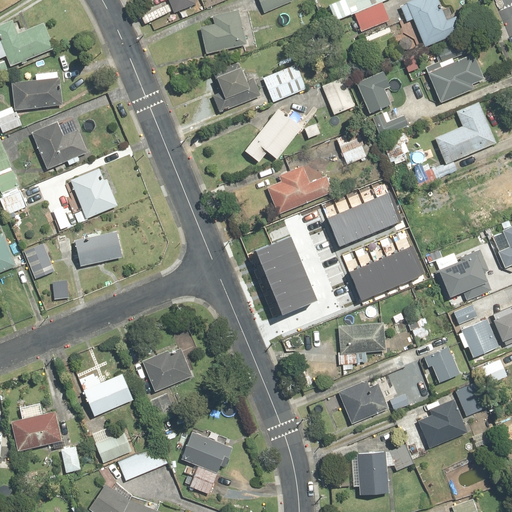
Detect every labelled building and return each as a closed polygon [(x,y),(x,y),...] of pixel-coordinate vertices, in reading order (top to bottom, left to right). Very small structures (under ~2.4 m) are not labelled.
[(198,0),(164,0),(170,15),(200,3),(198,0)] [(260,0),(265,13),(297,0),(260,0)] [(334,0),(330,2),(336,18),(383,0),(334,0)] [(442,0),(406,0),(402,2),(409,21),(416,18),(426,44),(456,33),(442,0)] [(385,1),(356,12),(363,30),(392,19),(385,1)] [(202,25),(207,52),(254,43),(247,5),(214,11),(216,23),(202,25)] [(16,16),(0,22),(0,36),(12,67),(59,49),(47,19),(21,30),(16,16)] [(476,47),(428,65),(441,100),(489,82),(476,47)] [(249,57),(208,72),(222,112),(264,96),(249,57)] [(300,61),(263,74),(273,101),(310,87),(300,61)] [(384,69),(357,80),(369,113),(397,102),(384,69)] [(347,71),(321,82),(335,115),(361,104),(347,71)] [(62,74),(12,78),(14,108),(64,104),(62,74)] [(437,134),(448,162),(500,142),(483,98),(458,108),(464,124),(437,134)] [(277,106),(252,139),(279,159),(304,127),(277,106)] [(13,107),(0,113),(0,121),(1,121),(7,133),(25,125),(19,112),(16,113),(13,107)] [(379,111),(368,116),(378,139),(405,127),(400,115),(384,122),(379,111)] [(109,120),(101,116),(95,127),(103,132),(109,120)] [(62,119),(34,131),(47,166),(91,149),(82,126),(67,132),(62,119)] [(362,127),(339,137),(350,164),(373,154),(362,127)] [(406,130),(380,142),(390,167),(407,160),(400,144),(410,140),(406,130)] [(511,158),(471,174),(485,211),(511,200),(511,158)] [(266,179),(279,212),(337,190),(330,172),(312,178),(307,164),(266,179)] [(105,165),(72,178),(87,218),(121,205),(105,165)] [(23,183),(0,192),(9,213),(32,205),(23,183)] [(448,183),(415,195),(422,216),(456,203),(448,183)] [(402,221),(390,192),(378,197),(390,226),(402,221)] [(390,226),(378,197),(365,202),(377,231),(390,226)] [(377,231),(365,202),(353,208),(365,237),(377,231)] [(365,237),(353,208),(340,213),(352,242),(365,237)] [(492,223),(487,211),(479,214),(462,222),(467,235),(492,223)] [(352,242),(340,213),(328,218),(340,247),(352,242)] [(511,222),(493,230),(506,266),(511,263),(511,222)] [(119,227),(75,236),(81,265),(125,256),(119,227)] [(0,273),(20,266),(7,230),(0,232),(0,273)] [(290,237),(257,251),(262,264),(295,250),(290,237)] [(45,239),(25,247),(37,277),(57,270),(45,239)] [(426,274),(414,245),(401,250),(413,279),(426,274)] [(437,268),(448,294),(463,288),(466,297),(489,287),(482,269),(488,267),(480,247),(459,256),(460,259),(437,268)] [(295,250),(262,264),(267,276),(301,262),(295,250)] [(413,279),(401,250),(388,256),(400,285),(413,279)] [(400,285),(388,256),(375,261),(387,290),(400,285)] [(387,290),(375,261),(362,267),(374,295),(387,290)] [(301,262),(267,276),(272,289),(306,275),(301,262)] [(374,295),(362,267),(349,272),(361,301),(374,295)] [(306,275),(272,289),(278,302),(311,288),(306,275)] [(71,280),(54,280),(55,301),(71,301),(71,280)] [(311,288),(278,302),(283,314),(316,300),(311,288)] [(456,325),(475,316),(468,304),(449,313),(456,325)] [(511,305),(495,312),(508,345),(511,343),(511,305)] [(489,317),(461,327),(473,357),(500,346),(489,317)] [(420,318),(406,325),(416,344),(430,337),(420,318)] [(388,322),(338,323),(339,350),(388,350),(388,322)] [(184,343),(144,358),(156,390),(196,375),(184,343)] [(452,343),(426,354),(437,382),(464,372),(452,343)] [(503,354),(476,365),(484,384),(510,374),(503,354)] [(126,370),(85,386),(96,414),(137,398),(126,370)] [(340,389),(354,422),(393,407),(379,373),(340,389)] [(166,392),(145,401),(154,421),(174,413),(166,392)] [(419,418),(430,445),(471,429),(458,395),(432,405),(434,412),(419,418)] [(226,398),(209,405),(213,414),(230,408),(226,398)] [(59,407),(12,418),(19,448),(66,438),(59,407)] [(93,432),(103,459),(135,447),(124,420),(93,432)] [(233,440),(192,426),(181,459),(197,464),(190,484),(215,493),(233,440)] [(161,440),(118,458),(127,480),(170,463),(161,440)] [(76,446),(58,449),(62,473),(80,470),(76,446)] [(389,450),(353,451),(353,485),(361,485),(362,494),(390,494),(389,450)] [(11,464),(0,466),(0,484),(14,482),(11,464)] [(166,511),(127,497),(106,484),(90,508),(97,511),(166,511)] [(479,511),(476,498),(454,504),(455,511),(479,511)]
